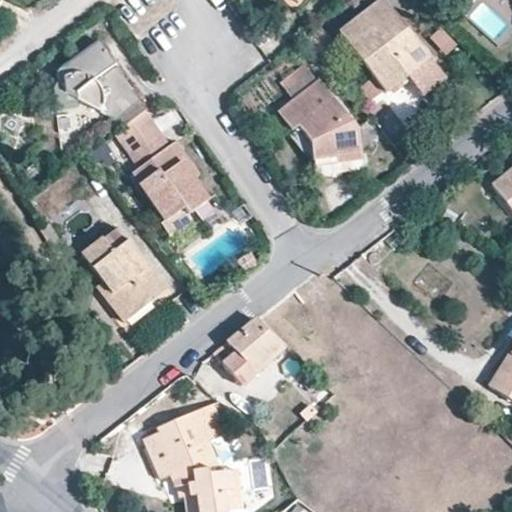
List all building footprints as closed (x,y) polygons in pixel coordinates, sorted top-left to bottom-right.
[(445,81),(382,0),(380,0),(338,33),(372,78),(384,92),(385,95),(407,78),(411,83),(423,98),(445,81)] [(341,56),(322,31),(312,39),(323,54),(330,64),(341,56)] [(312,39),(307,33),(301,38),(317,59),(323,54),(312,39)] [(147,110),(99,40),(56,69),(57,84),(53,90),(54,98),(68,96),(125,127),(145,111),(147,110)] [(357,129),(352,124),(318,80),(317,82),(309,72),(286,91),(293,100),(277,113),(291,132),(297,127),(310,143),(315,177),(363,170),(357,129)] [(384,92),(372,78),(358,89),(369,103),(384,92)] [(411,83),(407,78),(385,95),(389,100),(411,83)] [(129,154),(159,133),(145,111),(125,127),(114,134),(129,154)] [(169,147),(159,133),(129,154),(138,168),(131,173),(165,221),(165,222),(183,209),(188,215),(207,202),(192,181),(182,167),(169,147)] [(199,176),(176,143),(169,147),(182,167),(192,181),(199,176)] [(511,168),(491,185),(511,210),(511,168)] [(169,237),(193,221),(188,215),(183,209),(165,222),(165,221),(160,224),(169,237)] [(125,323),(153,302),(146,294),(160,284),(116,227),(81,255),(106,288),(112,296),(107,300),(125,323)] [(241,268),(254,259),(250,254),(237,262),(241,268)] [(153,302),(166,292),(160,284),(146,294),(153,302)] [(112,296),(106,288),(101,292),(107,300),(112,296)] [(242,388),(284,350),(256,319),(212,355),(242,388)] [(511,402),(511,351),(489,388),(511,402)] [(226,435),(213,404),(201,409),(226,435)] [(222,473),(209,443),(226,435),(201,409),(155,429),(157,434),(168,459),(159,462),(165,479),(169,477),(174,487),(176,487),(187,486),(188,498),(196,497),(198,511),(243,511),(240,484),(231,485),(229,472),(222,473)] [(168,459),(157,434),(142,440),(159,481),(165,479),(159,462),(168,459)] [(240,484),(238,471),(229,472),(231,485),(240,484)] [(198,511),(196,497),(188,498),(187,486),(176,487),(177,500),(183,499),(184,511),(198,511)]
